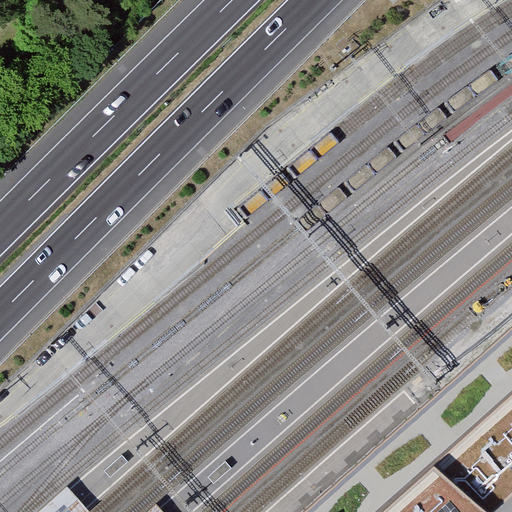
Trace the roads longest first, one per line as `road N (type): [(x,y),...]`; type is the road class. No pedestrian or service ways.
road 1 (motorway): [(0,315),(317,0)]
road 2 (motorway): [(231,0),(0,228)]
